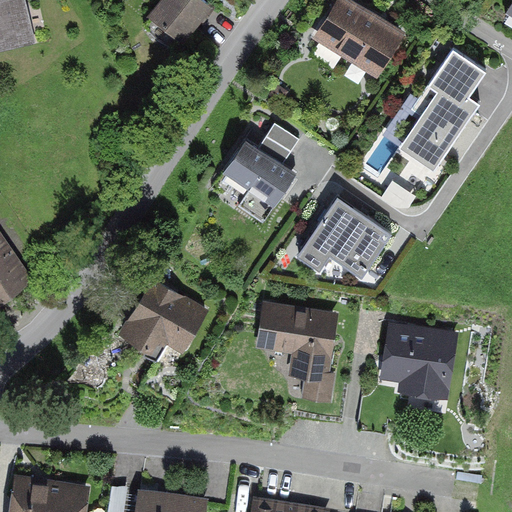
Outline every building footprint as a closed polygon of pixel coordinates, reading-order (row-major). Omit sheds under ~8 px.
[(24,0),(0,0),(0,47),(34,40),(24,0)] [(215,8),(204,0),(165,0),(154,15),(182,37),(198,16),(204,21),(215,8)] [(409,28),(367,0),(330,0),(313,25),(380,70),(409,28)] [(488,69),(454,46),(414,107),(426,115),(404,146),(436,168),(480,102),(470,95),(488,69)] [(403,140),(418,117),(408,111),(394,134),(403,140)] [(259,145),(246,137),(224,170),(251,188),(239,205),(264,221),(297,173),(283,163),(300,138),(276,122),(259,145)] [(392,231),(339,195),(299,254),(321,269),(331,254),(362,275),(392,231)] [(0,302),(36,278),(0,227),(0,302)] [(183,350),(207,310),(155,279),(124,330),(153,348),(160,336),(183,350)] [(337,309),(265,299),(259,340),(332,349),(337,309)] [(454,336),(394,327),(388,363),(408,366),(405,386),(445,392),(454,336)] [(83,511),(88,485),(10,472),(3,511),(83,511)] [(209,511),(211,498),(134,487),(130,511),(209,511)] [(293,511),(295,506),(253,498),(250,511),(293,511)]
